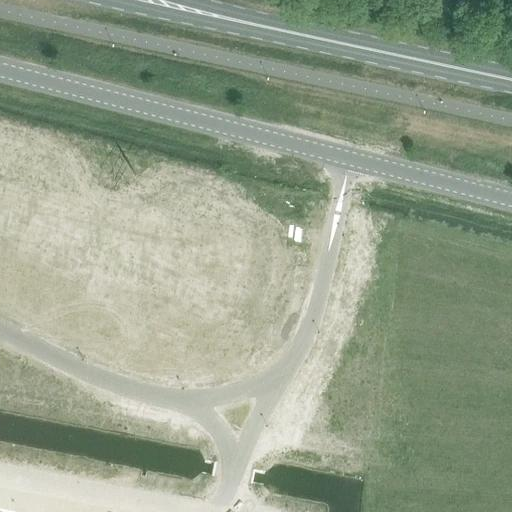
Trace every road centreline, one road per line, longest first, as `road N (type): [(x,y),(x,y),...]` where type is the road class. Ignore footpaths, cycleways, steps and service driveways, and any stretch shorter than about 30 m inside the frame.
road 1 (unclassified): [(511,201),(0,69)]
road 2 (primary): [(511,81),(223,18)]
road 3 (residential): [(0,480),(191,511)]
